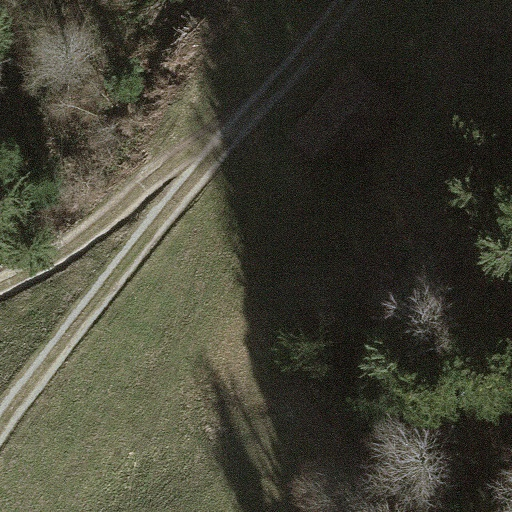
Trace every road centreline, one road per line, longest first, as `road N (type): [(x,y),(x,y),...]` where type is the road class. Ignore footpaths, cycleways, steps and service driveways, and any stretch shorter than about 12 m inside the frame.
road 1 (track): [(318,39),(0,430)]
road 2 (track): [(344,0),(318,39),(41,250),(0,266)]
